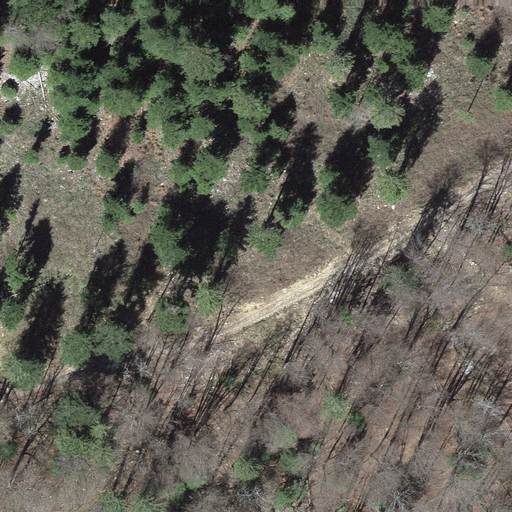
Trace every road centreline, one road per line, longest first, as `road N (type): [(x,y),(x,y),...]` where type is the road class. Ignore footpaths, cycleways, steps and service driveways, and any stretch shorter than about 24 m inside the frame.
road 1 (track): [(0,398),(97,378),(414,233)]
road 2 (track): [(414,233),(511,159)]
